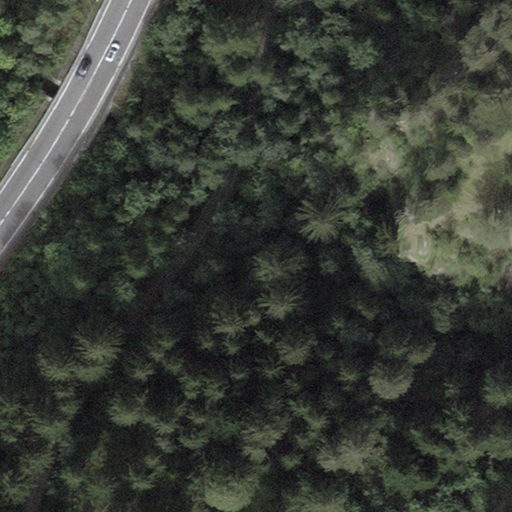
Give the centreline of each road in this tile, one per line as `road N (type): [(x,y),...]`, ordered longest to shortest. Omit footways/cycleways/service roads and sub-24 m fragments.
road 1 (track): [(290,0),(208,229),(50,511)]
road 2 (trunk): [(132,0),(53,148),(0,225)]
